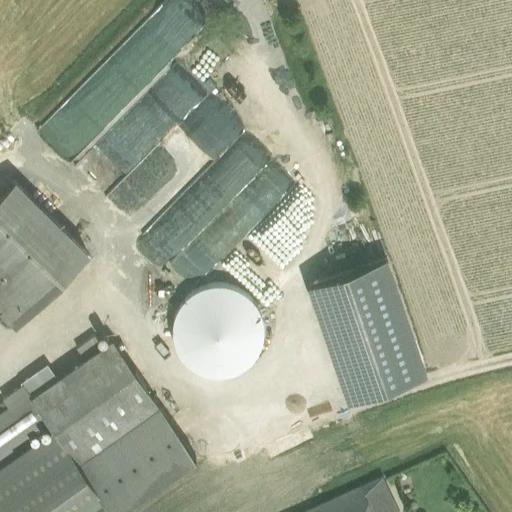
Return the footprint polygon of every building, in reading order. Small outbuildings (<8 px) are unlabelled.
[(76,84),(108,116),(190,32),(158,1),(76,84)] [(161,82),(78,169),(163,251),(246,165),(161,82)] [(90,251),(15,179),(0,194),(0,296),(8,304),(4,308),(20,323),(90,251)] [(384,257),(311,282),(349,395),(424,371),(384,257)] [(204,273),(196,276),(189,280),(184,286),(180,293),(178,301),(177,309),(179,317),(183,324),(189,330),(196,334),(203,337),(211,337),(219,336),(227,333),(233,327),(238,321),(241,313),(242,305),(241,297),(238,290),(233,283),(227,278),(220,274),(212,273),(204,273)] [(57,376),(31,394),(57,430),(101,493),(114,511),(195,454),(113,336),(57,376)] [(22,381),(24,384),(31,394),(57,376),(47,363),(22,381)] [(46,439),(57,430),(31,394),(24,384),(12,392),(46,439)] [(0,511),(74,511),(101,493),(57,430),(46,439),(0,470),(0,511)] [(306,511),(396,511),(382,477),(306,511)]
